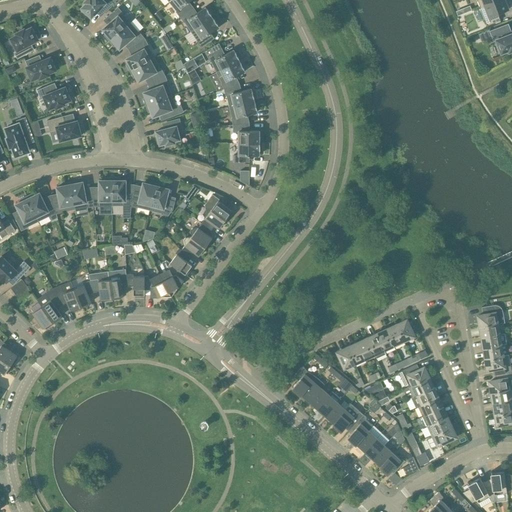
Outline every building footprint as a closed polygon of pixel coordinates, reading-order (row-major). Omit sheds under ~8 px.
[(86,0),(84,2),(86,4),(82,8),(83,9),(82,10),(86,15),(87,13),(91,17),(100,8),(105,13),(113,4),(109,0),(86,0)] [(171,0),(169,2),(177,11),(176,12),(180,17),(190,9),(186,4),(190,0),(171,0)] [(509,10),(504,0),(498,0),(480,7),(487,26),(500,21),(498,14),(509,10)] [(194,15),(190,9),(180,17),(184,22),(185,22),(191,32),(212,18),(210,15),(211,15),(208,9),(207,10),(205,7),(194,15)] [(105,35),(109,40),(130,23),(122,13),(122,12),(118,8),(109,16),(113,20),(103,29),(107,34),(105,35)] [(213,20),(212,18),(191,32),(198,41),(197,42),(201,47),(211,40),(207,35),(219,28),(217,25),(218,25),(214,19),(213,20)] [(130,23),(109,40),(114,46),(116,44),(120,49),(130,40),(135,46),(145,39),(139,32),(138,32),(130,23)] [(511,33),(510,35),(508,30),(511,30),(508,24),(490,31),(494,42),(496,41),(501,53),(509,50),(509,52),(511,50),(511,33)] [(32,29),(32,27),(25,31),(24,29),(16,33),(17,35),(11,38),(17,50),(14,52),(18,59),(32,51),(28,45),(38,40),(35,34),(37,34),(34,28),(32,29)] [(145,39),(135,46),(138,52),(126,59),(129,64),(127,65),(130,71),(155,58),(148,47),(149,46),(145,39)] [(217,72),(239,61),(238,59),(239,58),(236,52),(235,53),(233,50),(221,56),(219,51),(208,56),(211,62),(211,61),(217,72)] [(39,62),(37,56),(25,61),(28,67),(26,67),(32,80),(39,77),(40,79),(49,75),(49,73),(56,70),(55,69),(57,68),(54,62),(53,63),(51,57),(39,62)] [(155,58),(130,71),(134,77),(136,76),(139,81),(151,75),(154,81),(165,76),(161,69),(155,58)] [(199,67),(194,58),(184,64),(188,73),(199,67)] [(240,63),(239,61),(217,72),(222,83),(225,89),(236,85),(232,78),(244,72),(243,69),(244,69),(241,63),(240,63)] [(144,99),(146,105),(172,95),(167,84),(168,83),(165,76),(154,81),(157,88),(144,92),(146,98),(144,99)] [(55,91),(52,84),(37,90),(40,98),(44,97),(49,109),(55,106),(56,108),(65,104),(64,103),(71,100),(70,98),(71,98),(69,92),(68,93),(65,87),(55,91)] [(230,107),(254,101),(253,98),(254,98),(253,91),(252,92),(251,89),(238,92),(236,85),(225,89),(226,95),(227,95),(230,107)] [(176,107),(172,95),(146,105),(149,112),(151,111),(153,117),(166,112),(168,118),(183,112),(181,105),(176,107)] [(19,96),(10,98),(15,116),(24,113),(19,96)] [(255,103),(254,101),(230,107),(233,118),(232,118),(233,124),(233,125),(245,123),(244,116),(257,112),(256,110),(257,109),(256,103),(255,103)] [(63,116),(47,120),(51,133),(57,131),(60,141),(81,135),(81,133),(83,133),(81,126),(79,126),(77,121),(66,124),(63,116)] [(25,118),(17,121),(18,123),(5,128),(9,137),(7,138),(10,147),(12,147),(16,156),(17,155),(18,157),(24,155),(23,153),(29,151),(24,138),(32,136),(25,118)] [(183,131),(179,119),(167,122),(169,128),(156,131),(158,137),(156,137),(158,143),(159,143),(160,144),(165,143),(166,145),(175,143),(174,141),(180,139),(178,132),(183,131)] [(229,125),(229,128),(233,128),(233,132),(239,132),(239,143),(260,143),(260,137),(260,136),(259,136),(259,131),(245,131),(245,123),(233,125),(233,124),(229,125)] [(260,143),(239,143),(239,155),(233,155),(233,161),(245,161),(245,155),(259,155),(259,150),(260,150),(260,143)] [(249,170),(240,170),(240,180),(249,185),(249,170)] [(112,205),(112,178),(105,178),(105,180),(99,180),(99,194),(92,194),(93,206),(99,206),(99,205),(112,205)] [(119,178),(112,178),(112,205),(123,205),(123,217),(130,217),(131,206),(133,194),(133,192),(125,192),(125,181),(119,181),(119,178)] [(93,206),(92,194),(85,195),(82,182),(77,183),(76,181),(69,182),(74,209),(87,207),(93,206)] [(56,213),(62,212),(62,211),(74,209),(69,182),(62,184),(63,186),(57,187),(60,200),(52,202),(56,213)] [(140,196),(133,194),(131,206),(137,208),(138,207),(150,210),(157,184),(150,182),(149,184),(143,183),(140,196)] [(163,185),(157,184),(150,210),(162,213),(162,214),(168,215),(173,209),(174,204),(165,202),(169,189),(163,188),(163,185)] [(194,195),(190,192),(183,201),(187,205),(194,195)] [(33,193),(27,196),(39,221),(50,216),(52,220),(57,217),(56,213),(52,202),(45,205),(39,193),(34,196),(33,193)] [(206,210),(211,209),(225,220),(232,211),(218,201),(220,199),(212,194),(205,204),(206,210)] [(39,221),(27,196),(20,200),(21,202),(16,204),(22,216),(16,219),(22,230),(28,227),(28,226),(39,221)] [(202,223),(211,230),(215,225),(219,229),(225,220),(211,209),(206,210),(204,212),(205,218),(202,223)] [(0,230),(3,228),(8,235),(16,230),(8,219),(3,223),(0,218),(0,230)] [(191,236),(205,247),(212,238),(208,235),(211,230),(202,223),(198,227),(192,228),(191,230),(191,236)] [(142,242),(153,244),(156,231),(144,229),(142,242)] [(141,251),(141,243),(127,244),(126,235),(112,236),(112,243),(123,242),(124,252),(141,251)] [(199,256),(205,247),(191,236),(186,237),(184,239),(185,245),(182,250),(189,255),(191,257),(195,252),(199,256)] [(51,260),(67,254),(65,247),(48,253),(51,260)] [(84,258),(97,256),(96,248),(83,249),(84,258)] [(170,263),(181,271),(187,275),(193,267),(191,266),(192,265),(185,260),(189,255),(182,250),(179,248),(175,253),(177,254),(170,263)] [(16,270),(1,256),(0,257),(0,278),(4,282),(5,281),(7,282),(13,275),(18,280),(30,267),(24,261),(16,270)] [(178,275),(181,271),(170,263),(168,266),(170,269),(160,274),(171,297),(184,280),(178,275)] [(124,269),(108,271),(109,279),(112,300),(122,298),(121,296),(123,296),(122,287),(128,287),(126,273),(126,269),(124,269)] [(103,301),(112,300),(109,279),(108,271),(89,274),(90,279),(94,292),(100,291),(101,299),(103,299),(103,301)] [(133,274),(126,273),(128,287),(133,286),(133,295),(135,295),(135,297),(145,297),(145,289),(145,276),(133,276),(133,274)] [(150,297),(171,297),(160,274),(150,279),(149,276),(145,276),(145,289),(150,289),(150,297)] [(31,291),(23,279),(11,288),(19,299),(31,291)] [(74,289),(82,308),(90,305),(89,302),(91,302),(88,294),(94,292),(90,279),(83,283),(84,284),(74,289)] [(82,308),(74,289),(71,281),(53,288),(62,305),(67,302),(70,310),(72,309),(73,312),(82,308)] [(57,308),(62,305),(53,288),(46,294),(37,300),(40,304),(54,323),(61,318),(60,316),(61,315),(57,308)] [(54,323),(40,304),(38,303),(32,307),(31,310),(33,312),(33,313),(43,328),(45,327),(46,329),(54,323)] [(478,315),(480,326),(497,323),(497,324),(505,322),(503,310),(501,308),(500,306),(498,305),(495,305),(482,307),(483,315),(478,315)] [(406,320),(396,324),(404,340),(414,335),(413,334),(414,332),(412,328),(410,328),(406,320)] [(480,326),(482,337),(499,334),(497,324),(497,323),(480,326)] [(404,340),(396,324),(387,329),(394,345),(404,340)] [(387,329),(377,334),(384,349),(394,345),(387,329)] [(499,334),(482,337),(484,348),(501,345),(506,344),(504,333),(499,334)] [(384,349),(377,334),(367,338),(374,354),(375,353),(377,358),(386,354),(383,349),(384,349)] [(0,357),(13,366),(18,358),(16,357),(17,355),(5,347),(6,345),(0,338),(0,357)] [(364,358),(374,354),(367,338),(357,343),(364,358)] [(347,347),(355,363),(364,358),(357,343),(347,347)] [(501,345),(484,348),(486,358),(503,355),(501,345)] [(355,363),(347,347),(337,352),(341,360),(340,362),(342,365),(344,366),(345,367),(355,363)] [(418,354),(411,357),(414,362),(421,359),(428,356),(425,350),(418,354)] [(495,374),(511,371),(511,370),(511,365),(511,366),(511,367),(511,366),(509,365),(507,355),(503,355),(486,358),(487,369),(492,368),(493,374),(495,374)] [(13,366),(0,357),(0,370),(5,374),(6,372),(8,374),(13,366)] [(328,364),(321,358),(318,361),(325,367),(328,364)] [(401,371),(399,372),(406,388),(409,387),(409,386),(429,377),(424,367),(419,369),(417,364),(412,366),(401,371)] [(293,376),(298,380),(292,388),(301,395),(301,394),(313,381),(316,377),(308,371),(303,365),(293,376)] [(336,370),(333,374),(339,379),(342,376),(336,370)] [(511,377),(511,373),(511,371),(495,374),(496,380),(490,381),(491,392),(508,389),(511,388),(511,383),(511,378),(511,377)] [(376,373),(372,375),(375,380),(379,379),(381,378),(378,372),(376,373)] [(316,377),(313,381),(301,394),(309,401),(321,388),(325,384),(316,377)] [(359,383),(356,385),(359,388),(365,385),(361,377),(357,379),(359,383)] [(411,397),(417,394),(433,387),(429,377),(409,386),(409,387),(406,388),(403,389),(407,399),(411,397)] [(384,388),(381,382),(364,390),(369,395),(384,388)] [(352,385),(349,388),(355,393),(358,390),(352,385)] [(433,387),(417,394),(411,397),(415,407),(418,406),(422,404),(438,397),(433,387)] [(321,388),(309,401),(317,409),(329,395),(321,388)] [(508,389),(491,392),(493,403),(510,400),(508,389)] [(332,391),(329,395),(317,409),(325,416),(337,402),(338,402),(341,399),(332,391)] [(422,416),(426,414),(442,407),(438,397),(422,404),(418,406),(422,416)] [(511,410),(510,400),(493,403),(495,414),(511,410)] [(325,416),(333,423),(334,423),(345,409),(338,402),(337,402),(325,416)] [(381,406),(377,402),(370,409),(374,413),(381,406)] [(349,432),(364,415),(351,404),(346,410),(345,409),(334,423),(333,423),(332,424),(341,431),(344,428),(349,432)] [(426,414),(422,416),(427,426),(431,424),(447,417),(442,407),(426,414)] [(511,410),(495,414),(497,424),(505,423),(507,424),(511,424),(511,422),(511,410)] [(392,416),(385,411),(382,414),(388,420),(392,416)] [(356,444),(369,430),(373,425),(365,418),(366,417),(364,415),(349,432),(351,433),(347,437),(356,445),(357,444),(356,444)] [(451,426),(447,417),(431,424),(427,426),(432,435),(451,426)] [(456,437),(451,426),(432,435),(436,446),(442,443),(444,444),(447,442),(448,440),(456,437)] [(364,451),(377,438),(369,430),(356,444),(357,444),(364,451)] [(384,445),(377,438),(364,451),(367,453),(365,455),(371,460),(372,458),(384,445)] [(421,454),(416,442),(410,445),(416,456),(421,454)] [(392,453),(384,445),(372,458),(380,466),(392,453)] [(380,466),(379,466),(387,474),(393,468),(395,471),(404,461),(402,459),(400,460),(392,453),(380,466)] [(418,468),(413,456),(407,459),(413,471),(418,468)] [(492,479),(482,482),(489,494),(494,492),(494,494),(507,492),(506,491),(504,474),(504,472),(491,473),(492,479)] [(489,494),(482,482),(480,478),(469,484),(471,488),(463,493),(472,501),(477,499),(478,501),(489,495),(489,494)] [(458,498),(461,495),(454,488),(451,491),(458,498)] [(439,491),(436,493),(429,501),(433,506),(427,511),(442,511),(448,507),(440,499),(443,497),(439,491)] [(461,495),(458,498),(463,503),(466,500),(461,495)]
